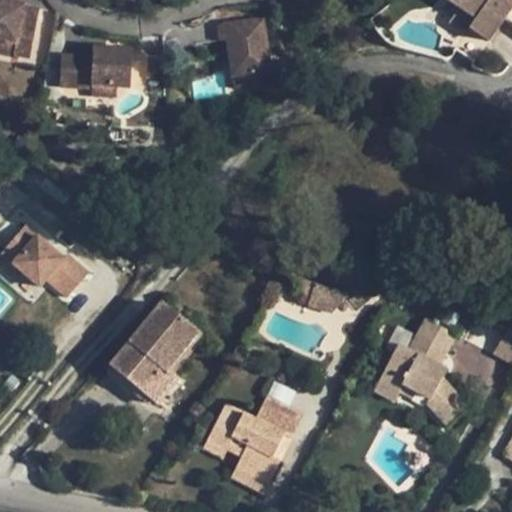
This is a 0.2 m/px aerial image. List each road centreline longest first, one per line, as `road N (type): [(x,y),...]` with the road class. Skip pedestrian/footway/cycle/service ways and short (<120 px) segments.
road 1 (residential): [(67,0),(103,23),(138,27),(218,0)]
road 2 (unknown): [(458,511),(511,398)]
